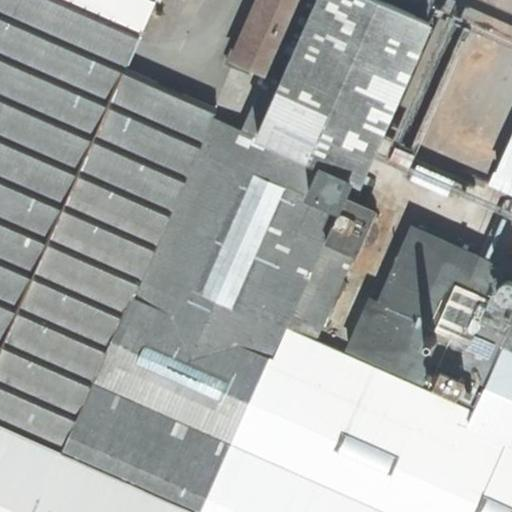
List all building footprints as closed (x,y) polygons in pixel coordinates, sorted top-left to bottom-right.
[(135,294),(214,114),(220,101),(126,60),(152,0),(0,0),(0,419),(39,437),(107,281),(135,294)] [(259,0),(240,44),(230,45),(224,57),(249,68),(252,61),(268,69),(283,33),(302,41),(320,0),(259,0)] [(261,135),(351,174),(361,179),(432,15),(397,0),(320,0),(302,41),(286,78),(261,135)] [(283,33),(268,69),(286,78),(302,41),(283,33)] [(241,126),(261,135),(286,78),(268,69),(241,126)] [(511,511),(511,353),(486,411),(316,337),(375,204),(344,190),(351,174),(261,135),(241,126),(214,114),(135,294),(107,281),(39,437),(208,511),(511,511)] [(381,296),(371,292),(348,342),(469,395),(489,350),(511,300),(489,289),(501,262),(414,223),(381,296)] [(511,274),(506,275),(500,280),(499,286),(501,291),(507,295),(511,294),(511,274)] [(499,355),(505,341),(511,325),(511,299),(511,300),(489,350),(499,355)] [(0,419),(0,511),(208,511),(39,437),(0,419)]
